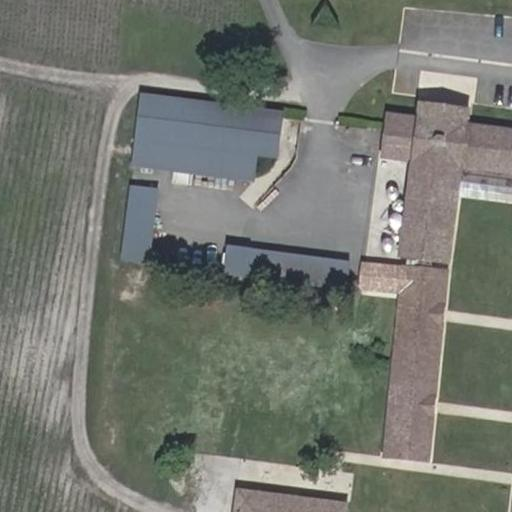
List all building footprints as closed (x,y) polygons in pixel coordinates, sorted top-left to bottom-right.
[(276,160),(282,109),(144,94),(136,172),(254,185),(256,158),(276,160)] [(457,128),(386,120),(382,162),(412,166),(458,172),(508,178),(511,146),(511,133),(483,130),(485,109),(460,105),(457,128)] [(412,166),(382,457),(427,461),(433,408),(443,314),(458,172),(412,166)] [(170,181),(128,176),(118,263),(160,267),(170,181)] [(255,249),(253,278),(351,285),(353,256),(255,249)] [(295,471),(297,472),(299,472),(300,471),(302,471),(302,470),(304,469),(304,468),(305,466),(305,465),(305,464),(305,461),(304,460),(303,459),(302,458),(301,458),(299,457),(297,457),(295,457),(293,459),(292,460),(291,461),(290,462),(290,463),(290,465),(291,467),(291,468),(292,470),(294,471),(295,471)] [(265,494),(314,501),(317,484),(267,477),(265,494)] [(337,511),(234,498),(232,511),(337,511)]
